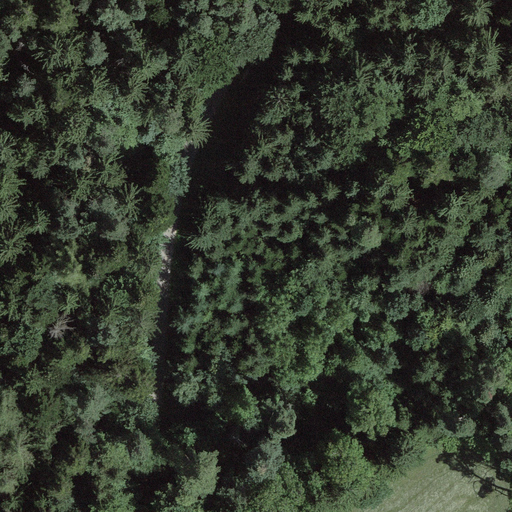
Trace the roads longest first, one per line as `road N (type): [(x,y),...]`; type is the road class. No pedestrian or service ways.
road 1 (track): [(276,0),(205,117),(187,168),(159,401),(120,511)]
road 2 (track): [(0,203),(85,117),(132,85),(245,42)]
road 3 (track): [(269,15),(384,19),(486,0)]
